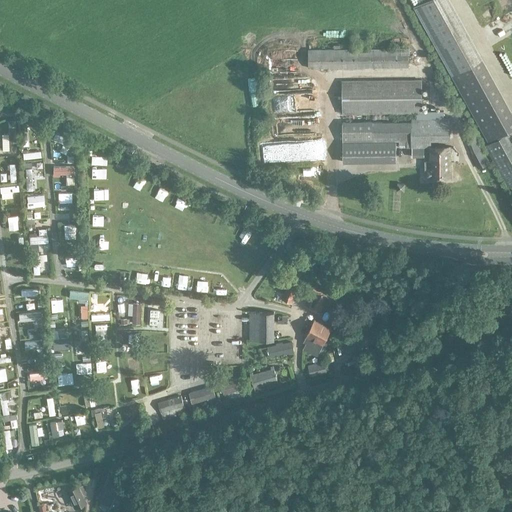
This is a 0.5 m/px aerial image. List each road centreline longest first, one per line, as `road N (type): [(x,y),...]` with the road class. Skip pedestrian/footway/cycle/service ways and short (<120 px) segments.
road 1 (secondary): [(511,251),(392,239),(299,213),(0,68)]
road 2 (unclassified): [(0,477),(114,451),(377,370),(511,316)]
road 3 (track): [(306,391),(297,363),(301,287),(286,238)]
